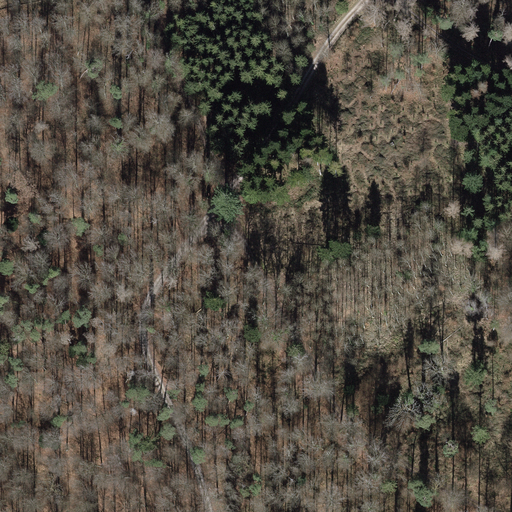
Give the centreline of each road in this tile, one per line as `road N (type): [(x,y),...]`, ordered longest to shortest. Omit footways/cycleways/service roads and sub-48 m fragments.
road 1 (track): [(146,0),(230,190),(247,252),(309,365),(362,441),(502,511)]
road 2 (track): [(368,0),(328,43),(279,126),(143,308),(141,337),(209,511)]
road 3 (track): [(511,74),(470,60),(396,0)]
